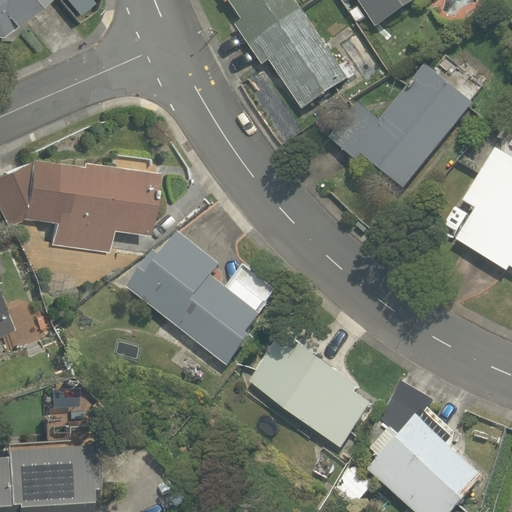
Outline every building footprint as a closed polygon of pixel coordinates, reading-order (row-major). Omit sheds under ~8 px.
[(54,0),(0,0),(0,37),(17,39),(54,0)] [(295,0),(219,0),(295,110),(346,75),(295,0)] [(354,0),(371,24),(408,0),(354,0)] [(432,0),(430,23),(479,28),(482,0),(432,0)] [(393,194),(488,75),(458,51),(437,77),(423,66),(378,122),(353,102),(324,139),(393,194)] [(445,242),(503,275),(507,269),(511,272),(511,159),(484,143),(450,202),(464,210),(452,231),(445,242)] [(38,219),(47,220),(44,249),(105,255),(107,226),(141,229),(147,169),(44,159),(0,173),(0,230),(39,218),(38,219)] [(179,222),(130,281),(225,360),(281,292),(244,260),(226,282),(211,270),(222,258),(179,222)] [(0,307),(0,342),(12,338),(0,307)] [(282,323),(246,377),(338,442),(375,390),(282,323)] [(436,389),(402,373),(377,424),(396,434),(370,464),(422,511),(445,511),(482,471),(423,417),(436,389)] [(80,431),(0,437),(0,511),(60,511),(87,510),(80,431)] [(375,479),(351,460),(330,487),(355,506),(375,479)]
